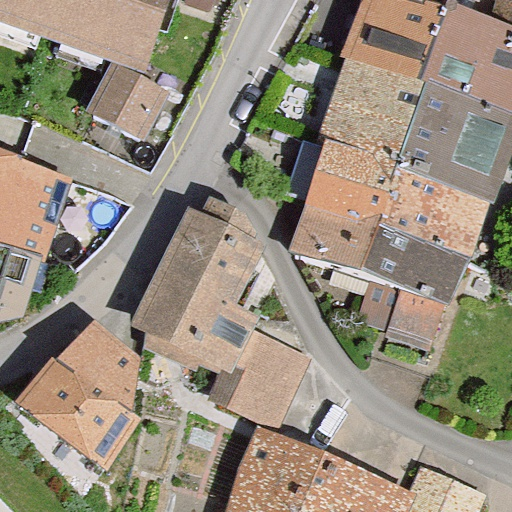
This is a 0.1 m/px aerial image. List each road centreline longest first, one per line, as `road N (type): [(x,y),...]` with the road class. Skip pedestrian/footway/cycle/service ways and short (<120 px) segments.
road 1 (residential): [(198,176),(254,207),(316,337),(363,394),(429,437),(511,470)]
road 2 (residential): [(0,368),(57,338),(134,273),(198,176)]
road 3 (residential): [(198,176),(236,116),(287,0)]
